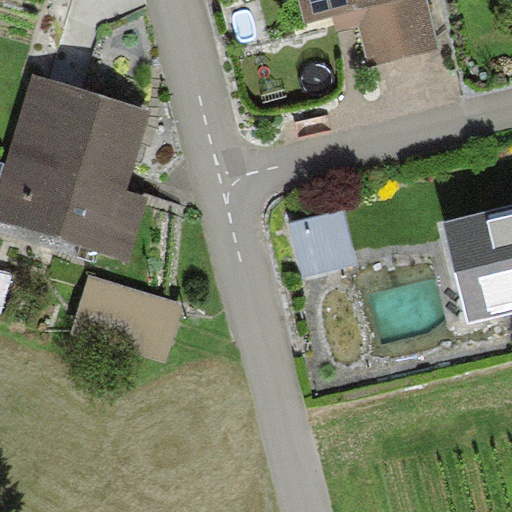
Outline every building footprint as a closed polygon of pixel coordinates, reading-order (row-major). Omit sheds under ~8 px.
[(302,0),(310,25),(335,18),(338,32),(361,26),(373,68),(441,50),(427,0),(302,0)] [(150,112),(31,77),(0,181),(0,224),(128,262),(147,197),(127,191),(133,170),(150,112)] [(511,208),(499,212),(501,222),(449,234),(469,319),(511,308),(511,208)] [(342,215),(293,228),(307,278),(355,265),(342,215)] [(185,305),(88,278),(72,337),(168,363),(185,305)]
